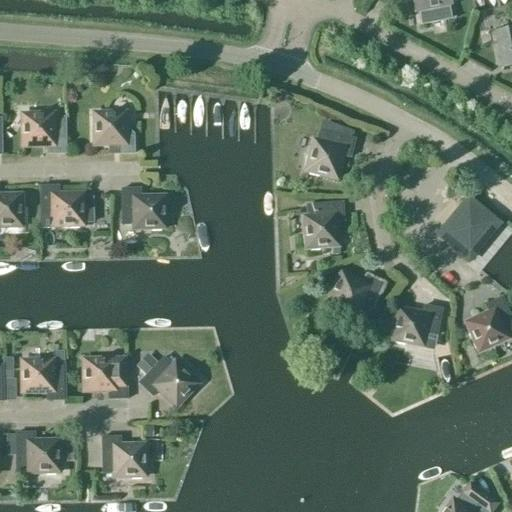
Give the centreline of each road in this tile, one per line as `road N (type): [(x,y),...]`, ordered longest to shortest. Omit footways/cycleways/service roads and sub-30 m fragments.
road 1 (unclassified): [(274,67),(0,33)]
road 2 (residential): [(443,307),(385,247),(373,196),(401,117)]
road 3 (residential): [(511,106),(340,13)]
road 4 (unclassified): [(401,117),(274,67)]
road 5 (unclassified): [(511,194),(401,117)]
road 6 (residential): [(0,416),(132,412)]
